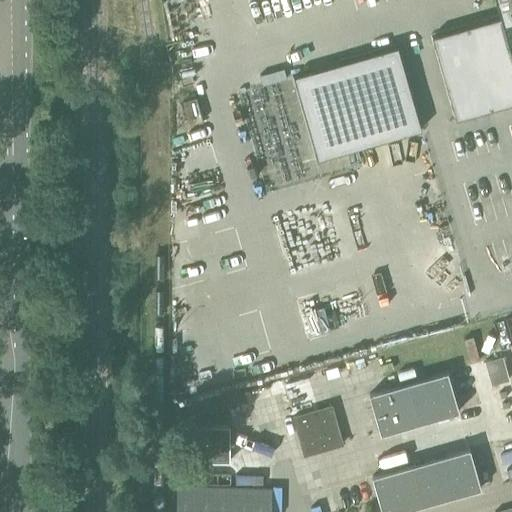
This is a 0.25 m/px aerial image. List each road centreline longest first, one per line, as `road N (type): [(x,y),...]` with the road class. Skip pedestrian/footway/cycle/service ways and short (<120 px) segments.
road 1 (secondary): [(19,511),(16,74)]
road 2 (unknown): [(238,43),(298,36),(378,12),(413,33),(432,0)]
